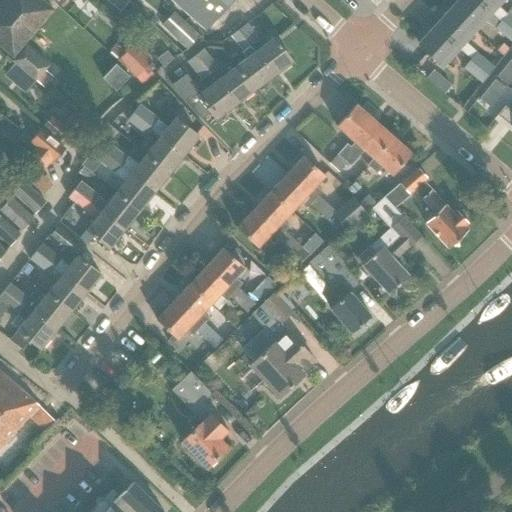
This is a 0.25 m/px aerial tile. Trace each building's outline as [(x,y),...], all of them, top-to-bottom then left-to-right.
[(0,0),(0,44),(12,55),(52,9),(42,0),(0,0)] [(127,0),(110,0),(120,8),(127,0)] [(170,0),(205,30),(232,0),(170,0)] [(494,28),(500,21),(476,0),(459,0),(452,9),(474,29),(483,18),(494,28)] [(476,0),(500,21),(507,13),(496,4),(499,0),(476,0)] [(469,61),(476,53),(463,41),(474,29),(452,9),(436,27),(458,47),(456,48),(469,61)] [(500,21),(511,31),(511,17),(507,13),(500,21)] [(511,42),(511,31),(500,21),(494,28),(511,42)] [(184,25),(173,37),(187,49),(188,48),(198,37),(200,35),(186,22),(184,25)] [(239,29),(250,45),(257,40),(245,24),(239,29)] [(458,47),(436,27),(419,45),(441,65),(456,48),(458,47)] [(242,51),(250,45),(239,29),(230,36),(242,51)] [(274,37),(255,52),(273,76),(292,61),(274,37)] [(138,74),(152,59),(134,43),(121,57),(138,74)] [(502,44),(497,51),(499,53),(503,56),(509,49),(503,43),(502,44)] [(12,61),(14,63),(3,75),(24,92),(35,80),(43,87),(52,77),(44,70),(47,66),(25,47),(12,61)] [(203,48),(195,55),(210,74),(218,68),(203,48)] [(160,56),(157,58),(157,59),(158,60),(159,61),(163,66),(173,58),(167,50),(163,54),(160,56)] [(255,52),(236,66),(254,90),(273,76),(255,52)] [(469,61),(488,75),(494,68),(476,53),(469,61)] [(210,74),(195,55),(186,61),(201,81),(210,74)] [(482,83),(488,75),(469,61),(463,69),(482,83)] [(115,90),(128,77),(115,64),(102,78),(115,90)] [(236,66),(217,80),(235,104),(254,90),(236,66)] [(184,76),(172,85),(184,101),(186,99),(201,118),(209,112),(216,119),(235,104),(217,80),(210,85),(198,94),(184,76)] [(443,77),(435,86),(443,93),(444,94),(452,85),(443,77)] [(495,79),(489,87),(499,95),(506,88),(495,79)] [(159,119),(139,104),(132,112),(152,129),(159,119)] [(338,154),(346,162),(350,165),(363,151),(371,159),(372,159),(393,137),(356,104),(335,126),(353,143),(349,148),(346,145),(338,154)] [(511,110),(505,105),(497,114),(510,124),(509,124),(511,126),(511,110)] [(93,129),(72,112),(63,125),(50,115),(43,125),(76,151),(93,129)] [(152,129),(132,112),(126,120),(146,136),(152,129)] [(167,125),(159,119),(152,129),(160,135),(159,136),(182,155),(197,136),(174,118),(167,125)] [(65,148),(41,128),(29,142),(35,146),(27,156),(35,162),(22,175),(43,193),(52,184),(39,173),(43,168),(44,169),(51,160),(53,162),(65,148)] [(168,174),(182,155),(159,136),(144,155),(168,174)] [(372,159),(371,159),(367,164),(376,173),(381,167),(391,176),(411,153),(393,137),(372,159)] [(101,151),(121,167),(129,158),(109,141),(102,150),(101,151)] [(101,151),(102,150),(95,144),(88,152),(115,174),(121,167),(101,151)] [(337,172),(346,162),(338,154),(329,164),(337,172)] [(129,174),(153,193),(168,174),(144,155),(137,164),(129,158),(121,167),(129,174)] [(303,156),(286,174),(307,194),(331,215),(335,210),(318,195),(322,191),(315,185),(323,176),(303,156)] [(428,178),(418,167),(400,184),(409,195),(428,178)] [(138,211),(153,193),(129,174),(114,193),(138,211)] [(270,192),(291,212),(300,202),(306,208),(310,204),(327,219),(331,215),(307,194),(286,174),(270,192)] [(46,201),(22,179),(11,191),(34,213),(46,201)] [(92,205),(93,204),(100,195),(80,180),(72,190),(92,205)] [(348,190),(352,195),(360,188),(355,182),(347,189),(348,190)] [(108,249),(123,230),(99,212),(101,210),(93,204),(92,205),(72,190),(67,197),(94,218),(85,230),(108,249)] [(448,248),(468,230),(465,226),(468,224),(456,210),(452,214),(431,190),(422,199),(435,213),(424,223),(448,248)] [(282,221),(291,212),(270,192),(253,210),(274,230),(297,252),(301,247),(302,246),(285,230),(288,226),(282,221)] [(114,193),(101,210),(99,212),(123,230),(138,211),(114,193)] [(34,217),(11,196),(0,207),(0,210),(22,230),(34,217)] [(384,197),(377,204),(373,207),(391,226),(369,246),(375,253),(362,264),(389,293),(408,275),(393,259),(407,247),(409,248),(421,238),(384,197)] [(356,200),(335,217),(342,225),(347,230),(367,213),(367,212),(356,200)] [(274,230),(253,210),(237,228),(257,248),(267,238),(273,244),(277,239),(294,255),(297,252),(274,230)] [(0,238),(8,246),(18,235),(0,218),(0,238)] [(56,227),(49,235),(66,248),(73,254),(80,246),(56,227)] [(62,275),(85,293),(100,274),(77,256),(68,268),(59,260),(60,259),(42,244),(35,253),(52,267),(62,275)] [(297,252),(294,255),(301,262),(302,263),(310,255),(302,248),(301,247),(297,252)] [(351,334),(371,316),(349,292),(348,292),(345,289),(357,279),(329,247),(307,266),(339,301),(330,310),(351,334)] [(206,267),(251,310),(257,304),(248,296),(238,287),(242,283),(236,277),(244,269),(223,249),(206,267)] [(52,267),(35,253),(30,259),(47,273),(57,282),(47,294),(70,312),(85,293),(62,275),(52,267)] [(189,285),(210,304),(220,294),(226,300),(229,296),(248,313),(251,310),(206,267),(189,285)] [(267,276),(250,294),(248,296),(257,304),(276,284),(267,276)] [(70,312),(47,294),(38,306),(28,299),(9,283),(4,290),(23,305),(55,331),(70,312)] [(194,322),(217,345),(223,339),(204,322),(208,318),(202,313),(210,304),(189,285),(173,302),(194,322)] [(23,305),(4,290),(0,294),(0,303),(14,315),(15,314),(24,322),(17,331),(41,348),(55,331),(23,305)] [(300,304),(300,290),(285,291),(285,305),(300,304)] [(301,375),(315,362),(288,332),(287,327),(282,321),(291,314),(274,295),(264,304),(252,315),(265,330),(243,349),(254,362),(251,365),(268,385),(268,387),(273,394),(276,394),(279,398),(303,377),(301,375)] [(214,348),(217,345),(194,322),(173,302),(156,320),(177,340),(187,330),(192,335),(196,331),(214,348)] [(0,370),(0,447),(23,423),(41,439),(56,422),(38,405),(0,370)] [(219,440),(227,432),(210,415),(210,409),(203,402),(212,394),(190,372),(171,391),(202,422),(182,442),(207,467),(226,447),(219,440)] [(161,511),(163,511),(130,479),(98,511),(161,511)]
